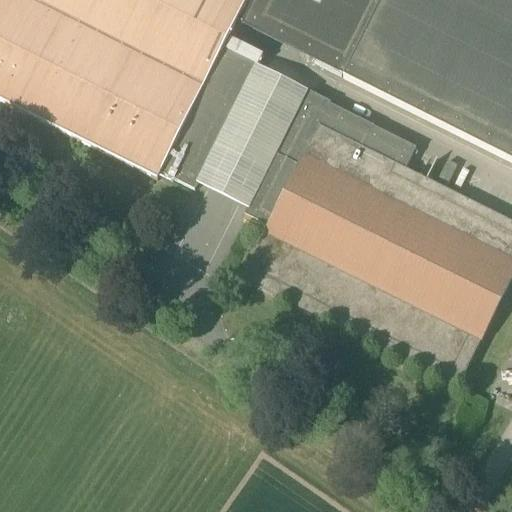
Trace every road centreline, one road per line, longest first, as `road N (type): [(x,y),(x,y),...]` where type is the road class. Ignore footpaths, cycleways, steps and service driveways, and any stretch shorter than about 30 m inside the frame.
road 1 (unclassified): [(455,511),(0,203)]
road 2 (unknown): [(281,42),(150,305)]
road 3 (unknown): [(281,42),(511,178)]
